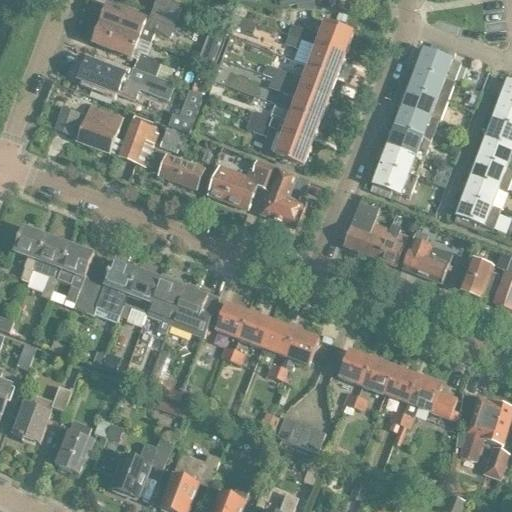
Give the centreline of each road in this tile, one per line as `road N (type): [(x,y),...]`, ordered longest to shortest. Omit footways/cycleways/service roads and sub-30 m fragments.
road 1 (residential): [(304,281),(0,162)]
road 2 (residential): [(304,281),(404,23)]
road 3 (residential): [(511,361),(304,281)]
road 4 (residential): [(0,161),(64,0)]
